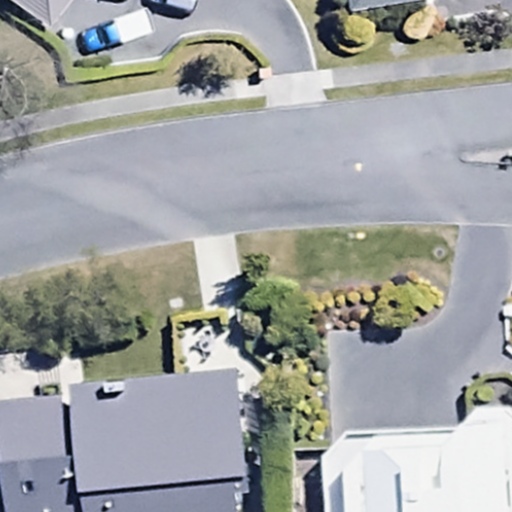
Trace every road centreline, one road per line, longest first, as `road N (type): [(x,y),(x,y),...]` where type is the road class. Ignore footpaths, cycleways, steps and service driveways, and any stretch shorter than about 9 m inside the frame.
road 1 (residential): [(313,170),(0,220)]
road 2 (residential): [(313,170),(511,124)]
road 3 (residential): [(511,200),(313,170)]
